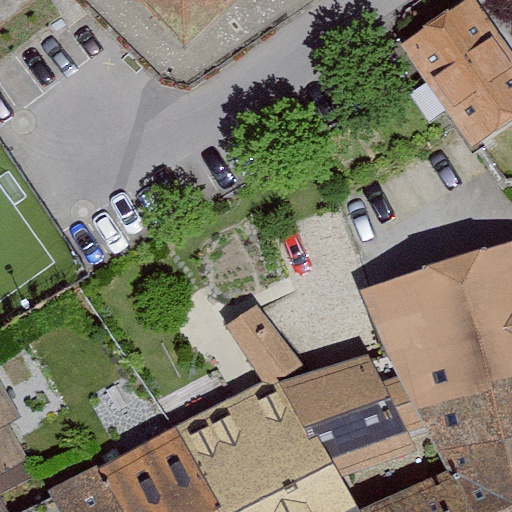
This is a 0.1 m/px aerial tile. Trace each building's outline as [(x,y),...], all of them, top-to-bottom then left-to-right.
[(149,0),(190,44),(224,14),(238,0),(239,0),(247,8),(255,0),(149,0)] [(511,66),(462,1),(395,52),(475,154),(511,125),(511,66)] [(511,378),(511,249),(378,292),(415,409),(511,378)] [(428,451),(362,303),(281,339),(347,487),(428,451)] [(355,511),(276,379),(188,431),(236,511),(355,511)] [(511,511),(511,389),(431,415),(475,511),(511,511)] [(0,474),(21,461),(1,428),(15,419),(0,395),(0,474)] [(217,511),(172,441),(114,474),(134,511),(217,511)] [(121,511),(100,474),(23,511),(121,511)] [(462,511),(450,479),(368,511),(462,511)]
